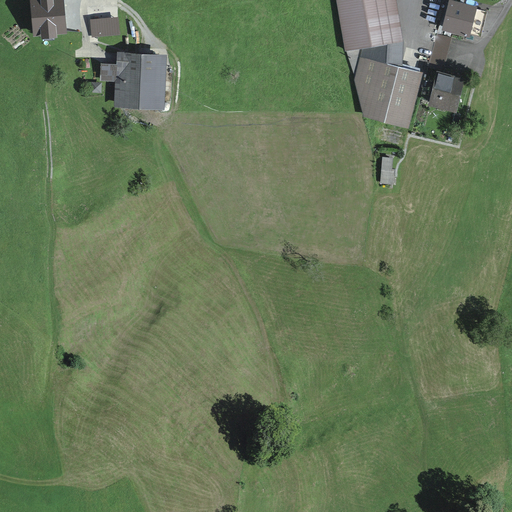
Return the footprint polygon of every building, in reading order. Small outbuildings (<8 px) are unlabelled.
[(33,0),(36,31),(65,28),(62,0),(33,0)] [(390,0),(337,0),(346,46),(397,37),(390,0)] [(477,6),(456,0),(448,0),(441,28),(469,36),(477,6)] [(117,18),(91,20),(93,36),(119,34),(117,18)] [(165,57),(118,55),(116,106),(163,108),(165,57)] [(417,72),(360,59),(353,87),(365,117),(405,126),(417,72)] [(457,80),(432,74),(426,102),(451,108),(457,80)]
